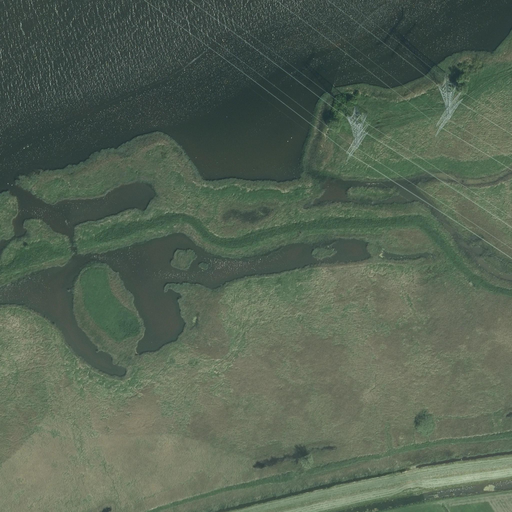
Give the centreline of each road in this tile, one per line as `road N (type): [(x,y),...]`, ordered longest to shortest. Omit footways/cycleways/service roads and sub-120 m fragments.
road 1 (track): [(511,294),(475,279),(415,223),(305,227),(229,245),(176,220),(84,245)]
road 2 (track): [(511,435),(418,446),(157,511)]
road 3 (track): [(511,160),(369,171)]
